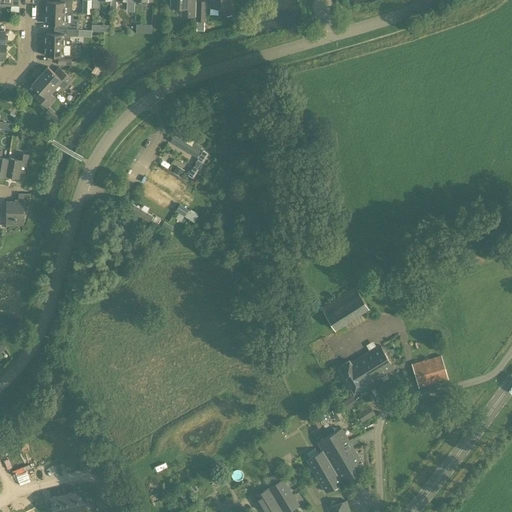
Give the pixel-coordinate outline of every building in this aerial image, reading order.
[(46,1),(46,12),(64,13),(71,13),(71,0),(60,0),(60,2),(46,1)] [(110,0),(110,8),(115,9),(116,1),(117,1),(116,0),(129,0),(127,0),(126,11),(134,11),(134,0),(110,0)] [(194,16),(194,0),(171,0),(171,5),(182,5),(182,15),(194,16)] [(229,15),(229,0),(210,0),(211,8),(219,8),(219,14),(229,15)] [(204,21),(205,1),(197,1),(196,21),(204,21)] [(64,19),(64,13),(46,12),(45,24),(66,25),(66,29),(78,30),(78,19),(64,19)] [(135,32),(151,33),(151,24),(135,24),(135,32)] [(45,33),(45,44),(63,45),(70,45),(71,44),(72,43),(72,41),(71,40),(70,39),(70,36),(84,36),(84,30),(78,30),(66,29),(66,34),(45,33)] [(63,45),(45,44),(44,56),(58,56),(58,61),(71,61),(71,55),(70,55),(70,45),(63,45)] [(97,45),(96,73),(105,73),(105,45),(97,45)] [(39,76),(53,88),(58,83),(63,88),(72,79),(62,70),(57,76),(47,67),(39,76)] [(53,88),(39,76),(31,85),(41,94),(37,99),(46,107),(55,98),(49,93),(53,88)] [(49,108),(45,112),(56,121),(60,117),(49,108)] [(0,120),(0,127),(13,130),(14,122),(0,120)] [(197,151),(173,139),(167,151),(191,163),(197,151)] [(192,146),(199,150),(202,146),(195,142),(192,146)] [(0,175),(6,176),(6,175),(9,158),(8,158),(8,159),(1,158),(2,151),(0,151),(0,175)] [(203,164),(208,155),(203,151),(198,161),(203,164)] [(18,160),(9,158),(6,175),(18,177),(20,165),(26,166),(28,155),(19,154),(18,160)] [(180,175),(183,167),(176,165),(173,172),(180,175)] [(193,179),(199,170),(194,167),(188,176),(193,179)] [(144,201),(165,214),(174,199),(172,198),(177,190),(165,182),(160,190),(153,186),(144,201)] [(202,193),(197,201),(203,204),(207,197),(202,193)] [(18,194),(18,200),(14,200),(14,202),(6,202),(6,223),(15,223),(15,220),(23,221),(24,206),(30,206),(30,194),(18,194)] [(180,229),(174,238),(187,248),(194,240),(180,229)] [(343,324),(361,313),(369,308),(355,286),(321,308),(335,330),(343,324)] [(379,345),(358,358),(371,380),(392,366),(379,345)] [(418,387),(447,378),(440,355),(411,364),(418,387)] [(365,383),(371,380),(358,358),(350,362),(349,360),(338,366),(353,392),(366,384),(365,383)] [(357,403),(352,396),(341,403),(346,411),(357,403)] [(362,422),(375,414),(370,405),(356,413),(362,422)] [(325,491),(352,475),(365,467),(341,428),(317,441),(322,450),(306,459),(325,491)] [(30,454),(36,473),(47,470),(41,450),(30,454)] [(25,476),(36,473),(30,454),(19,457),(25,476)] [(282,478),(253,496),(262,511),(284,511),(298,504),(282,478)] [(83,489),(72,492),(76,511),(87,508),(83,489)] [(71,511),(76,511),(72,492),(61,494),(65,511),(71,511)] [(65,511),(61,494),(51,497),(53,511),(65,511)] [(328,511),(349,511),(346,500),(327,506),(328,511)]
